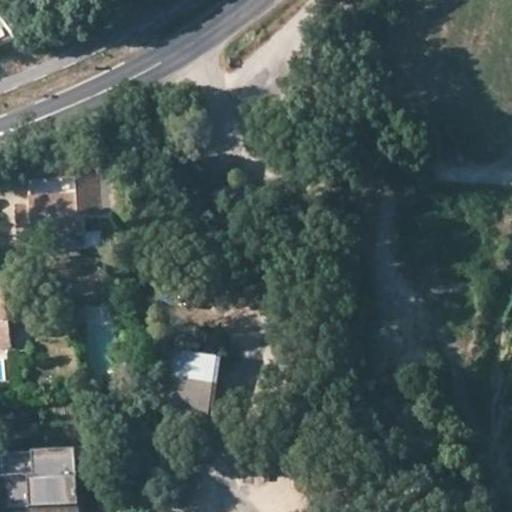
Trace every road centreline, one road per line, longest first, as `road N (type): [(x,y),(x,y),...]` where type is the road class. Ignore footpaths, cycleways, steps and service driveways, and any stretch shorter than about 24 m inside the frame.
road 1 (tertiary): [(0,132),(131,78),(251,0)]
road 2 (track): [(261,161),(407,160),(511,177)]
